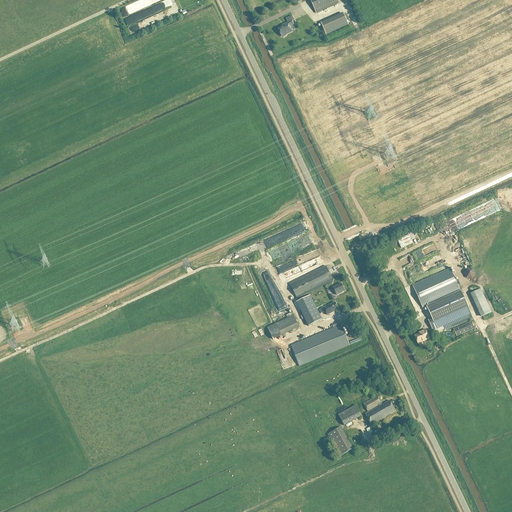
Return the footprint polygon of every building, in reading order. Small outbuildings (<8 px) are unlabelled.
[(337,0),(309,0),(316,13),(338,3),(337,0)] [(129,7),(119,10),(122,18),(132,15),(129,7)] [(125,21),(131,34),(145,28),(144,26),(148,24),(146,20),(149,19),(146,12),(125,21)] [(326,35),(348,25),(343,14),(321,24),(326,35)] [(278,30),(281,37),(282,36),(283,37),(286,36),(286,35),(286,34),(292,31),(289,26),(293,24),(292,21),(294,20),(292,16),(286,19),(288,23),(284,25),(284,26),(278,30)] [(305,222),(301,224),(305,232),(309,230),(305,222)] [(290,253),(316,243),(313,234),(290,242),(292,247),(279,252),(280,255),(285,253),(284,253),(286,252),(288,255),(291,254),(290,253)] [(408,235),(397,240),(401,248),(412,243),(408,235)] [(312,255),(289,262),(291,268),(314,260),(312,255)] [(278,274),(290,269),(288,263),(275,269),(278,274)] [(326,268),(290,286),(296,297),(297,299),(322,286),(333,280),(332,279),(326,268)] [(427,307),(432,319),(428,320),(434,333),(445,328),(445,330),(472,318),(466,304),(460,292),(450,269),(413,286),(423,309),(427,307)] [(344,291),(341,284),(332,288),(336,295),(344,291)] [(491,313),(480,290),(471,294),(482,317),(491,313)] [(334,302),(322,309),(324,312),(325,312),(327,315),(333,312),(338,310),(334,302)] [(303,314),(310,327),(314,325),(308,312),(303,314)] [(293,315),(267,328),(272,339),(299,327),(293,315)] [(299,366),(349,345),(341,325),(339,326),(338,322),(332,325),(334,328),(290,346),(299,366)] [(467,324),(454,330),(456,337),(470,331),(467,324)] [(418,344),(429,339),(425,330),(419,333),(420,334),(414,336),(418,344)] [(370,425),(395,412),(389,401),(381,405),(377,396),(363,404),(367,412),(379,405),(379,406),(365,414),(370,425)] [(356,407),(338,416),(343,426),(361,417),(356,407)] [(353,452),(342,429),(328,436),(339,459),(353,452)]
